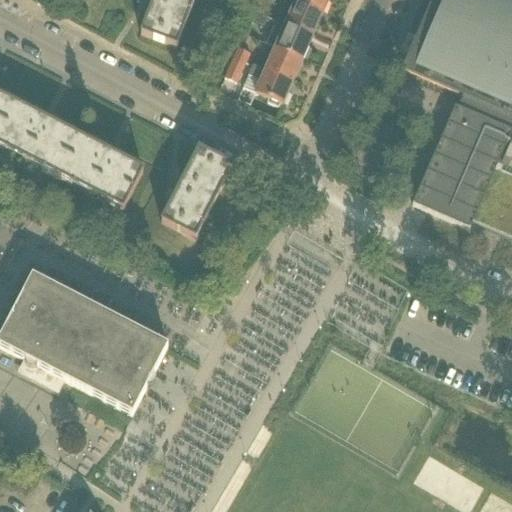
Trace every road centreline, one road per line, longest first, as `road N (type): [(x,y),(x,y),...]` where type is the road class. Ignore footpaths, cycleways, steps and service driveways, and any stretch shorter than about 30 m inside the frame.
road 1 (residential): [(275,171),(0,21)]
road 2 (residential): [(298,185),(358,49)]
road 3 (residential): [(416,254),(298,185)]
